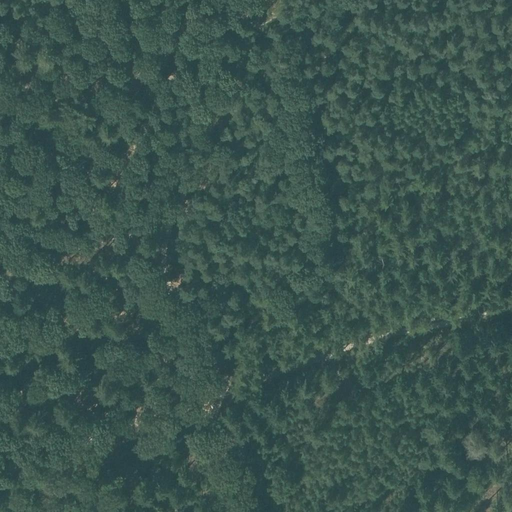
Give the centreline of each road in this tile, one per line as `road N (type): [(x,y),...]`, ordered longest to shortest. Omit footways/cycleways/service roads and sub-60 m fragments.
road 1 (track): [(267,0),(162,260),(241,511)]
road 2 (track): [(511,313),(205,404)]
road 3 (track): [(0,477),(205,404)]
